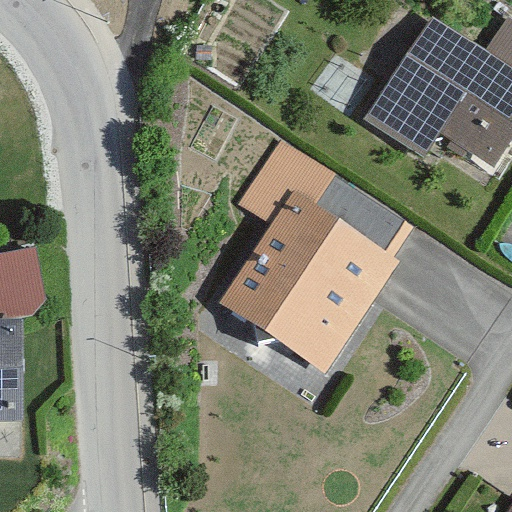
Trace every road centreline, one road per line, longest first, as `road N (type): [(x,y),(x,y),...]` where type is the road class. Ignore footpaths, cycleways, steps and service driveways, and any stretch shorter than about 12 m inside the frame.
road 1 (unclassified): [(119,511),(100,208),(85,111),(55,53),(8,0)]
road 2 (residential): [(407,511),(511,360)]
